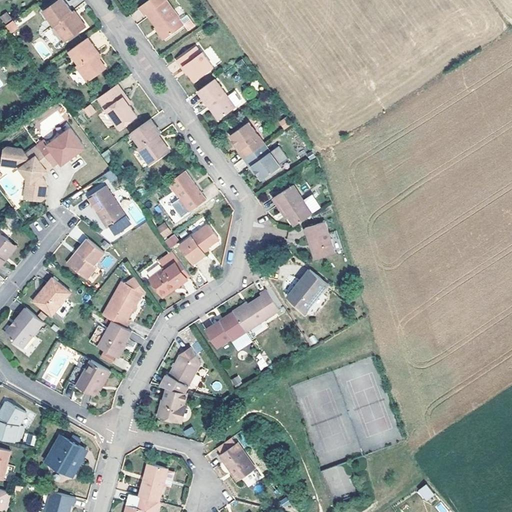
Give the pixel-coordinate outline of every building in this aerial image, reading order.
[(73,5),(69,0),(55,0),(46,7),(66,35),(88,20),(82,11),(79,13),(73,5)] [(158,20),(167,32),(185,19),(182,14),(171,0),(144,0),(148,6),(158,20)] [(79,13),(82,11),(76,2),(73,5),(79,13)] [(14,12),(9,6),(3,11),(8,16),(14,12)] [(185,19),(189,24),(194,21),(187,11),(182,14),(185,19)] [(18,23),(13,15),(8,19),(13,26),(18,23)] [(163,34),(167,32),(158,20),(155,22),(163,34)] [(90,31),(70,46),(78,56),(75,59),(88,76),(107,62),(101,54),(96,47),(99,44),(90,31)] [(197,39),(180,51),(192,67),(196,73),(215,59),(204,44),(202,45),(197,39)] [(99,44),(96,47),(101,54),(104,51),(99,44)] [(192,67),(180,51),(177,53),(189,69),(192,67)] [(220,113),(223,111),(237,100),(228,88),(217,73),(203,82),(200,85),(220,113)] [(140,113),(132,102),(126,94),(128,92),(118,78),(99,92),(123,125),(140,113)] [(236,82),(228,88),(237,100),(244,95),(244,94),(236,82)] [(134,100),(128,92),(126,94),(132,102),(134,100)] [(93,104),(90,99),(84,103),(88,108),(93,104)] [(152,114),(135,126),(145,140),(143,142),(153,156),(169,145),(159,130),(162,128),(152,114)] [(240,146),(246,154),(269,137),(253,115),(232,130),(238,137),(242,143),(240,146)] [(286,118),(281,122),(285,127),(290,123),(286,118)] [(46,135),(40,139),(40,140),(56,161),(62,157),(64,160),(72,154),(80,149),(88,143),(73,123),(50,139),(46,135)] [(269,137),(246,154),(251,162),(254,160),(259,168),(264,174),(284,160),(269,137)] [(6,145),(4,160),(22,163),(29,172),(26,194),(43,196),(47,193),(49,179),(45,179),(46,173),(44,170),(56,161),(40,140),(28,149),(24,144),(10,142),(6,145)] [(107,145),(102,149),(107,155),(112,151),(107,145)] [(80,149),(72,154),(75,158),(82,152),(80,149)] [(315,157),(311,150),(306,154),(310,160),(315,157)] [(254,160),(251,162),(256,170),(259,168),(254,160)] [(188,164),(170,176),(191,206),(208,194),(188,164)] [(270,193),(281,208),(284,205),(288,211),(294,220),(311,208),(291,179),(270,193)] [(88,192),(91,197),(105,188),(102,183),(88,192)] [(107,187),(105,188),(91,197),(89,198),(108,227),(126,215),(107,187)] [(132,224),(126,215),(108,227),(114,236),(132,224)] [(317,237),(322,252),(337,247),(326,216),(306,222),(312,239),(317,237)] [(166,218),(159,223),(166,231),(172,227),(166,218)] [(220,234),(209,220),(181,241),(196,260),(207,250),(205,246),(220,234)] [(0,266),(9,255),(5,253),(16,238),(0,226),(0,266)] [(89,234),(78,249),(83,252),(75,263),(89,274),(98,262),(95,260),(105,246),(89,234)] [(170,248),(179,241),(174,234),(164,241),(170,248)] [(317,237),(312,239),(317,253),(322,252),(317,237)] [(192,272),(174,247),(161,257),(166,263),(152,273),(163,289),(175,279),(178,283),(192,272)] [(83,252),(78,249),(70,259),(75,263),(83,252)] [(303,280),(291,294),(305,305),(327,276),(309,262),(298,277),(303,280)] [(128,280),(146,291),(149,293),(151,291),(137,273),(128,280)] [(74,289),(55,276),(39,298),(58,312),(74,289)] [(117,317),(130,325),(135,316),(133,314),(146,291),(128,280),(123,277),(104,310),(117,317)] [(287,291),(291,294),(303,280),(298,277),(287,291)] [(175,279),(163,289),(165,292),(178,283),(175,279)] [(260,291),(249,298),(234,308),(245,325),(278,304),(278,303),(267,287),(265,284),(258,288),(260,291)] [(269,286),(267,287),(278,303),(281,302),(269,286)] [(232,304),(234,308),(249,298),(246,295),(232,304)] [(232,304),(219,313),(220,316),(234,308),(232,304)] [(10,335),(28,348),(48,318),(32,306),(10,335)] [(220,316),(219,313),(206,321),(218,338),(231,330),(234,335),(246,327),(245,325),(234,308),(220,316)] [(130,325),(117,317),(111,326),(102,321),(93,337),(102,342),(119,351),(125,339),(127,340),(135,327),(130,325)] [(252,336),(246,327),(234,335),(240,344),(252,336)] [(125,339),(119,351),(123,353),(130,341),(127,340),(125,339)] [(184,386),(202,356),(193,341),(181,347),(169,368),(165,366),(159,379),(167,381),(184,386)] [(107,345),(103,353),(114,359),(118,352),(107,345)] [(107,374),(111,376),(115,369),(93,357),(87,368),(80,365),(73,378),(98,391),(102,384),(107,374)] [(106,386),(111,376),(107,374),(102,384),(106,386)] [(235,387),(243,383),(238,375),(231,380),(235,387)] [(184,386),(167,381),(159,409),(178,414),(183,398),(187,387),(184,386)] [(0,404),(0,434),(18,439),(22,423),(19,420),(25,411),(6,397),(0,404)] [(187,400),(183,398),(178,414),(182,415),(187,400)] [(73,474),(79,462),(74,460),(84,442),(59,429),(54,440),(59,443),(50,461),(73,474)] [(224,449),(238,440),(233,433),(219,442),(224,449)] [(34,446),(36,436),(27,434),(25,444),(34,446)] [(224,449),(221,451),(239,476),(258,464),(240,438),(238,440),(224,449)] [(59,443),(54,440),(45,458),(50,461),(59,443)] [(74,460),(79,462),(89,444),(84,442),(74,460)] [(11,447),(0,443),(0,475),(3,476),(11,447)] [(150,458),(149,462),(146,474),(142,472),(138,490),(142,491),(159,496),(168,463),(150,458)] [(322,471),(333,499),(355,490),(345,462),(322,471)] [(436,490),(427,480),(419,487),(428,497),(436,490)] [(4,511),(10,490),(0,487),(0,511),(4,511)] [(45,511),(67,511),(71,502),(73,503),(76,494),(52,487),(46,510),(45,511)] [(129,487),(127,499),(139,502),(142,491),(138,490),(129,487)] [(154,511),(159,496),(142,491),(139,502),(127,499),(123,511),(154,511)] [(447,511),(441,502),(435,506),(439,511),(447,511)]
